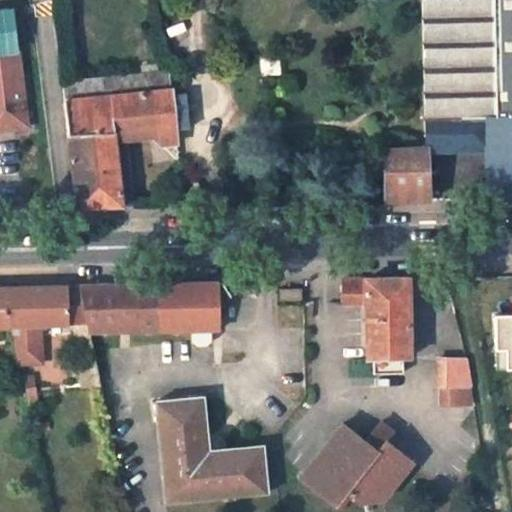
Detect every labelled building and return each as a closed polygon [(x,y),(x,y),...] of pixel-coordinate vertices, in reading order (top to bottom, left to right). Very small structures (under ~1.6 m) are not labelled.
[(511,0),(419,0),(422,119),(433,117),(434,91),(450,90),(449,85),(456,85),(457,110),(471,110),(472,118),(511,117),(511,0)] [(0,129),(25,126),(13,20),(8,21),(7,9),(0,9),(0,129)] [(174,122),(169,72),(64,82),(79,207),(124,206),(114,128),(126,127),(128,140),(156,137),(155,124),(174,122)] [(465,163),(466,199),(511,198),(511,117),(472,118),(471,110),(457,110),(456,85),(449,85),(450,90),(434,91),(433,117),(422,119),(423,146),(426,146),(426,150),(438,150),(465,149),(465,163)] [(179,159),(174,122),(155,124),(156,137),(176,160),(179,159)] [(136,206),(128,140),(126,127),(114,128),(124,206),(130,206),(136,206)] [(423,146),(382,148),(383,201),(443,200),(443,190),(427,191),(426,150),(426,146),(423,146)] [(438,150),(438,164),(465,163),(465,149),(438,150)] [(439,263),(418,263),(419,272),(439,271),(440,271),(439,263)] [(372,277),(342,278),(343,302),(364,302),(366,359),(373,359),(401,359),(408,359),(408,294),(407,276),(372,277)] [(408,294),(449,292),(449,276),(407,276),(408,294)] [(157,283),(160,331),(217,330),(216,282),(157,283)] [(87,332),(160,331),(157,283),(78,286),(87,332)] [(39,326),(71,325),(84,387),(97,386),(87,332),(78,286),(24,286),(0,285),(0,287),(8,327),(16,365),(32,365),(31,334),(39,334),(39,326)] [(302,288),(284,288),(285,300),(303,300),(303,288),(302,288)] [(511,299),(511,314),(493,314),(494,349),(504,349),(504,368),(511,368),(511,299)] [(40,365),(39,334),(31,334),(32,365),(40,365)] [(466,358),(436,358),(435,387),(440,387),(469,388),(472,388),(466,358)] [(401,359),(373,359),(373,373),(401,373),(401,359)] [(35,391),(33,376),(18,378),(20,392),(28,391),(35,391)] [(469,388),(440,387),(439,404),(472,405),(469,388)] [(20,392),(24,420),(33,418),(33,414),(28,391),(20,392)] [(33,414),(39,414),(35,391),(28,391),(33,414)] [(155,400),(165,503),(267,493),(263,446),(222,450),(222,441),(214,434),(205,435),(201,396),(155,400)] [(342,496),(354,504),(380,503),(410,467),(384,445),(393,434),(380,424),(363,444),(341,427),(299,479),(333,507),(342,496)]
